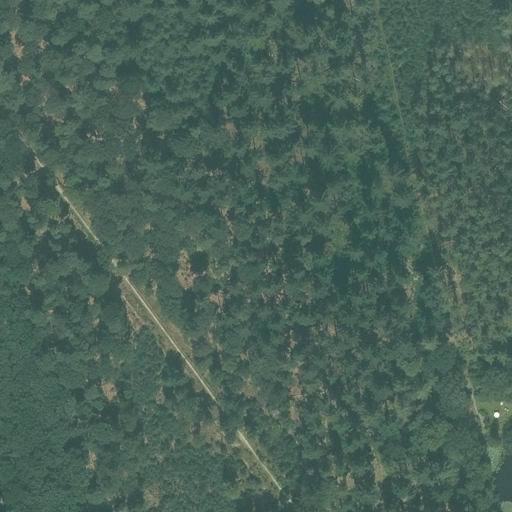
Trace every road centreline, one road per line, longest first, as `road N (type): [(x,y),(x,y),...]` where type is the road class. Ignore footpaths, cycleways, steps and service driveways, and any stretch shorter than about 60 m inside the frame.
road 1 (track): [(305,511),(0,105)]
road 2 (unclassified): [(85,511),(0,323)]
